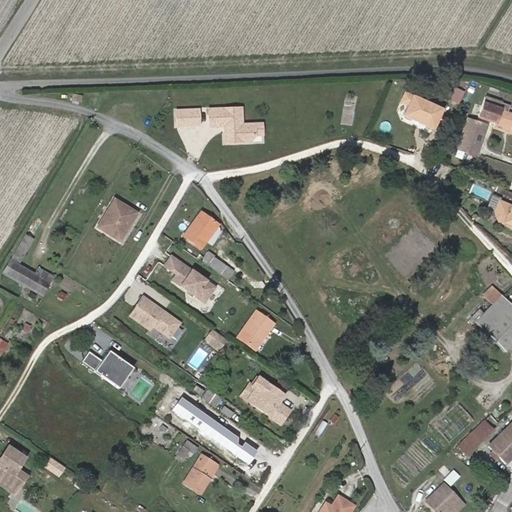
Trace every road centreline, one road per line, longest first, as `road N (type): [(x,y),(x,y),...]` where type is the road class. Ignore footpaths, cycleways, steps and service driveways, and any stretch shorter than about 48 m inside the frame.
road 1 (residential): [(396,511),(307,329),(207,187),(159,146),(109,120),(0,98)]
road 2 (residential): [(0,88),(459,69),(511,80)]
